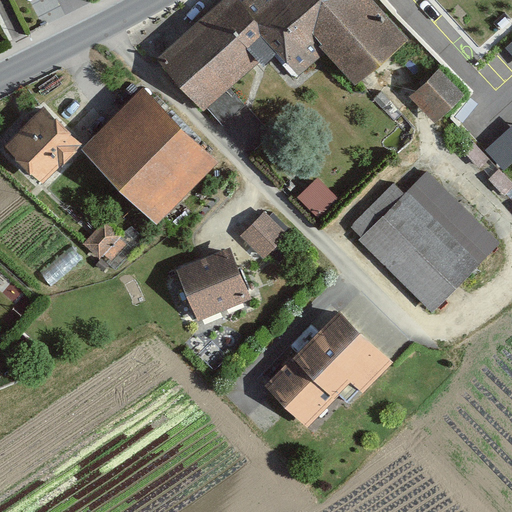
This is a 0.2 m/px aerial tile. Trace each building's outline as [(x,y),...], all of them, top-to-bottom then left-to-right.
[(406,27),(380,0),(217,0),(155,57),(204,112),(280,43),(301,66),(329,40),(358,72),(364,66),(406,27)] [(464,89),(438,63),(409,92),(435,118),(464,89)] [(220,160),(145,85),(108,121),(85,144),(160,219),(220,160)] [(82,137),(48,103),(9,141),(44,176),(82,137)] [(511,124),(487,146),(504,167),(511,159),(511,124)] [(500,238),(426,168),(358,240),(432,309),(500,238)] [(340,197),(319,176),(299,195),(319,216),(340,197)] [(289,233),(266,211),(240,238),(263,260),(289,233)] [(124,234),(108,220),(87,243),(104,258),(97,266),(105,273),(115,261),(107,254),(124,234)] [(220,252),(177,268),(196,318),(250,298),(232,247),(220,252)] [(394,357),(344,306),(268,382),(307,422),(352,378),(362,388),(394,357)]
